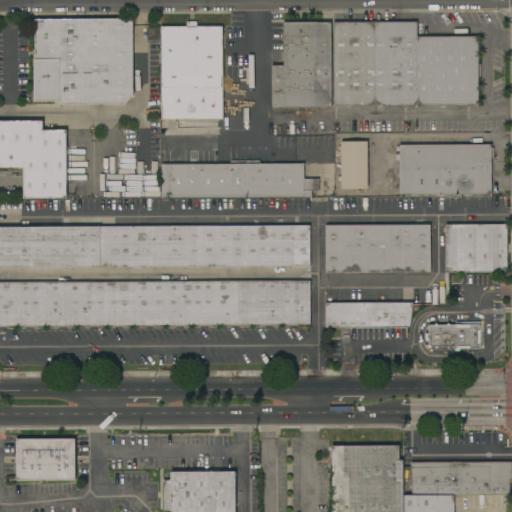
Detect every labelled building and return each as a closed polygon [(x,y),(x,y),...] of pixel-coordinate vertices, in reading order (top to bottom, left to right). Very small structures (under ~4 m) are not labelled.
[(124,104),(60,104),(60,101),(34,101),(34,59),(33,59),(32,49),(35,49),(35,19),(133,19),(133,95),(124,104)] [(186,26),(186,22),(196,22),(196,27),(222,27),(223,119),(161,119),(161,27),(186,26)] [(331,107),(272,108),(271,66),(283,66),(283,23),(331,22),(331,107)] [(333,23),(417,22),(417,37),(478,36),(478,65),(480,65),(480,77),(479,77),(479,104),(334,105),(333,23)] [(0,121),(43,121),(43,131),(66,130),(67,198),(23,199),(23,168),(0,168),(0,121)] [(367,141),(368,189),(341,189),(340,141),(367,141)] [(491,144),(491,148),(493,148),(493,155),(491,155),(492,194),(399,194),(399,160),(395,160),(395,154),(399,154),(399,152),(397,152),(397,147),(399,147),(399,145),(491,144)] [(230,164),(230,161),(259,161),(259,164),(304,164),(304,179),(319,179),(319,190),(311,190),(311,197),(161,198),(161,164),(230,164)] [(507,224),(507,272),(446,273),(445,224),(507,224)] [(430,225),(430,272),(325,273),(325,225),(430,225)] [(0,226),(310,226),(310,267),(0,267),(0,226)] [(0,281),(310,281),(310,324),(0,325),(0,281)] [(410,327),(326,327),(326,303),(413,303),(410,327)] [(428,342),(422,342),(422,331),(428,331),(428,330),(426,330),(426,327),(428,327),(428,325),(435,325),(435,324),(437,324),(437,325),(447,325),(447,324),(449,324),(456,324),(456,322),(471,322),(471,325),(471,348),(471,352),(454,351),(454,349),(454,346),(449,346),(449,348),(447,348),(447,347),(437,347),(437,348),(435,348),(435,347),(431,347),(429,349),(426,346),(428,344),(428,342)] [(75,439),(75,480),(16,480),(16,439),(75,439)] [(399,446),(399,460),(403,460),(403,511),(331,511),(331,446),(399,446)] [(511,462),(511,481),(509,482),(509,495),(411,495),(411,468),(410,468),(410,462),(511,462)] [(171,511),(171,510),(163,510),(163,480),(171,480),(171,472),(235,472),(235,511),(171,511)] [(403,511),(403,496),(454,495),(454,511),(403,511)]
